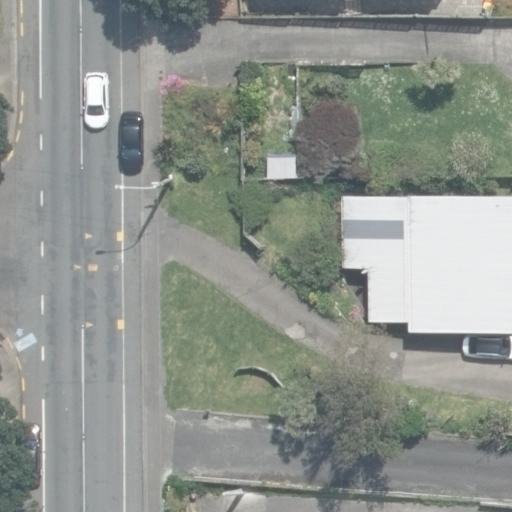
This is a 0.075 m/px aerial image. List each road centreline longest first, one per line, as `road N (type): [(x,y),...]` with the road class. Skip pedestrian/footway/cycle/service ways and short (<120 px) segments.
road 1 (tertiary): [(83,0),(83,258)]
road 2 (tertiary): [(83,258),(85,511)]
